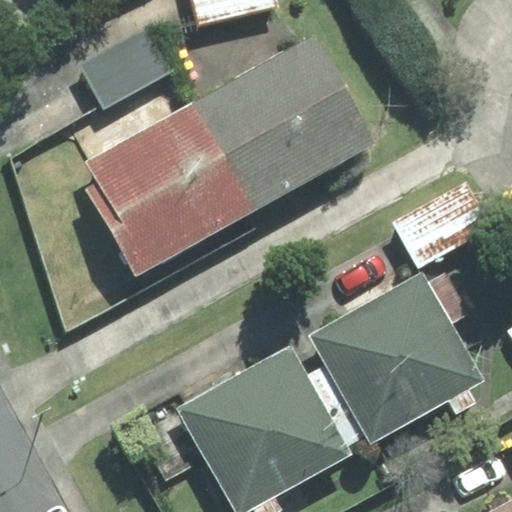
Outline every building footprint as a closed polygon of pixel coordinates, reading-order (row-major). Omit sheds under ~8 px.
[(265,0),(182,0),(189,31),(269,17),(265,0)] [(136,32),(69,70),(96,120),(104,115),(120,144),(59,178),(119,286),(360,152),(300,45),(180,111),(136,32)] [(455,186),(385,230),(415,278),(485,234),(455,186)] [(462,317),(442,279),(417,293),(412,284),(159,421),(208,511),(265,511),(261,504),(433,411),(442,427),(479,406),(437,331),(462,317)] [(511,433),(500,441),(511,461),(511,433)]
